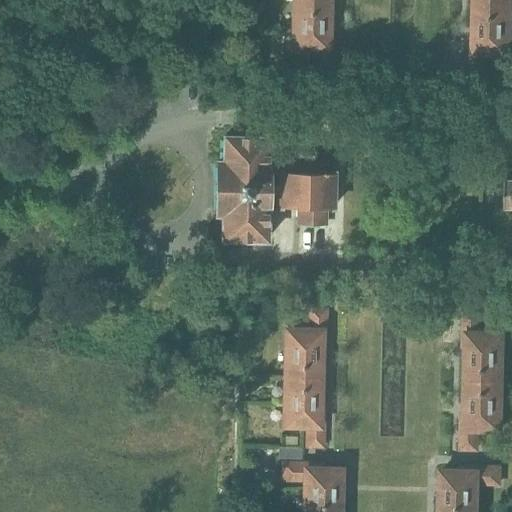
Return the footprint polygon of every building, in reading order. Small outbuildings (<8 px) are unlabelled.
[(331,70),(332,41),(332,37),(328,37),(329,1),(299,0),(295,0),(294,45),(317,45),(316,69),(331,70)] [(507,51),(508,31),(508,5),(476,4),(475,40),(471,40),(470,73),(485,73),(486,50),(507,51)] [(218,161),(218,212),(224,212),(224,227),(224,238),(268,238),(268,197),(281,197),(281,199),(281,206),(299,206),(299,215),(299,224),(325,224),(325,207),(331,207),(333,207),(333,171),(328,171),(325,171),(325,155),(300,155),(300,164),(300,170),(282,170),(282,172),(277,172),(270,172),(269,172),(269,164),(273,164),(275,164),(276,147),(276,140),(270,140),(270,139),(270,136),(226,136),(225,147),(225,161),(218,161)] [(326,341),(326,326),(326,309),(312,309),(312,330),(288,329),(287,376),(320,377),(321,341),(326,341)] [(502,380),(502,359),(503,334),(481,333),(481,312),(465,312),(464,344),(469,344),(468,380),(502,380)] [(323,444),(324,412),(319,412),(320,377),(287,376),(286,422),(309,423),(308,444),(323,444)] [(501,427),(501,403),(502,380),(468,380),(467,415),(463,415),(462,447),(478,448),(478,427),(501,427)] [(340,511),(341,491),(342,469),(321,468),(321,462),(287,462),(287,475),(309,476),(308,511),(340,511)] [(497,480),(497,466),(464,465),(464,472),(443,471),(441,511),(474,511),(475,479),(497,480)]
